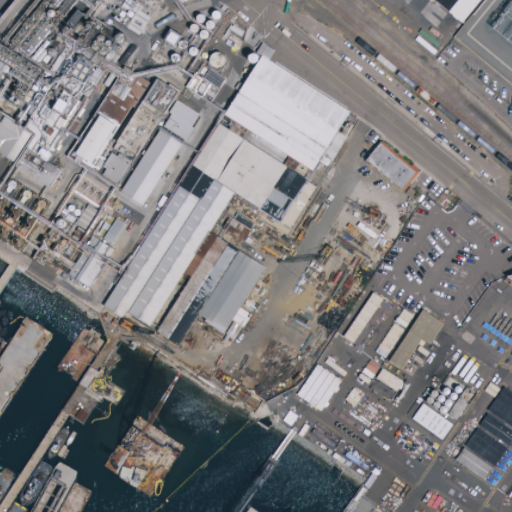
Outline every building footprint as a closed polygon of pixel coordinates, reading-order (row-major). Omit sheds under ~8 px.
[(485,0),(465,26),(462,30),(424,0),(485,0)] [(270,49),(261,44),(256,52),(264,58),(270,49)] [(316,175),(315,175),(311,172),(284,156),(228,121),(231,115),(241,98),(266,57),(284,68),(345,108),(349,111),(353,114),(354,114),(345,128),(316,175)] [(128,70),(157,87),(162,79),(163,79),(181,90),(177,102),(200,115),(203,117),(185,146),(165,176),(163,179),(144,209),(133,205),(120,199),(124,191),(103,178),(101,177),(98,175),(75,161),(71,159),(99,116),(128,70)] [(0,136),(10,122),(38,140),(20,168),(2,157),(0,159),(0,136)] [(308,176),(322,184),(293,233),(285,228),(224,187),(217,182),(207,196),(204,200),(221,210),(224,211),(227,213),(259,231),(256,236),(249,249),(246,253),(265,266),(268,269),(251,297),(229,332),(225,329),(203,317),(184,345),(165,333),(162,331),(163,329),(165,327),(184,298),(196,279),(189,276),(181,287),(164,277),(160,274),(145,298),(134,315),(111,300),(112,298),(151,237),(164,218),(190,176),(223,125),(224,126),(241,136),(284,162),(307,175),(308,176)] [(411,184),(405,194),(404,193),(393,184),(368,164),(381,147),(403,164),(417,174),(411,184)] [(57,169),(38,159),(29,176),(47,186),(57,169)] [(97,212),(90,206),(77,224),(84,229),(97,212)] [(106,239),(113,243),(123,224),(116,220),(106,239)] [(113,247),(89,237),(70,279),(94,289),(113,247)] [(365,348),(389,302),(365,289),(341,336),(365,348)] [(446,318),(433,340),(426,335),(411,357),(407,363),(405,366),(390,358),(391,357),(407,332),(425,304),(446,318)] [(293,394),(317,410),(337,378),(313,362),(293,394)] [(504,389),(511,394),(511,445),(487,482),(455,460),(504,389)] [(453,419),(464,402),(455,396),(444,414),(453,419)] [(453,425),(424,405),(397,443),(418,458),(435,435),(442,440),(453,425)]
